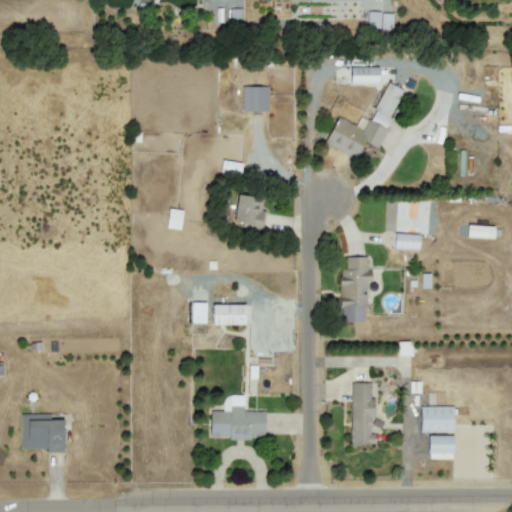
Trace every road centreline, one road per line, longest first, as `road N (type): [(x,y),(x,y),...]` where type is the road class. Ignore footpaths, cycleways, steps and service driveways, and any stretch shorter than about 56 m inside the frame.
road 1 (residential): [(0,502),(511,498)]
road 2 (residential): [(311,503),(312,215),(324,199)]
